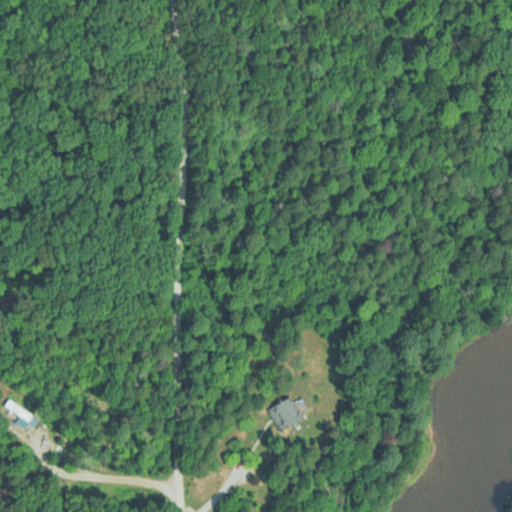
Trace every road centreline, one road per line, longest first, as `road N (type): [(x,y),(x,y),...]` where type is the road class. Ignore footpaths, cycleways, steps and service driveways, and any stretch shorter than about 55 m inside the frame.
road 1 (residential): [(193,511),(199,132),(180,0)]
road 2 (residential): [(196,351),(78,349),(0,336)]
